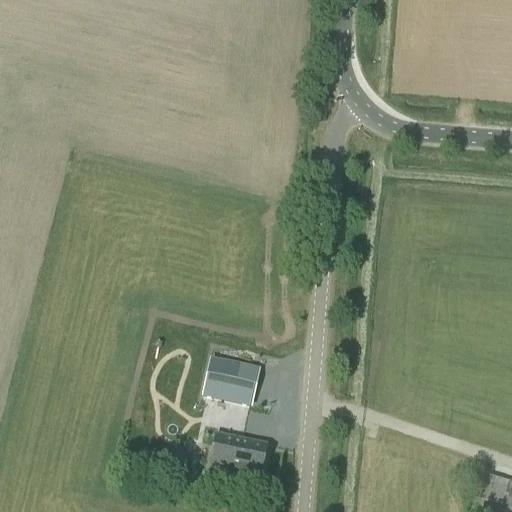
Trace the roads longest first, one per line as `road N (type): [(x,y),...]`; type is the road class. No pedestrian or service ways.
road 1 (unclassified): [(302,511),(330,153),(355,104)]
road 2 (tertiary): [(355,104),(401,132),(511,141)]
